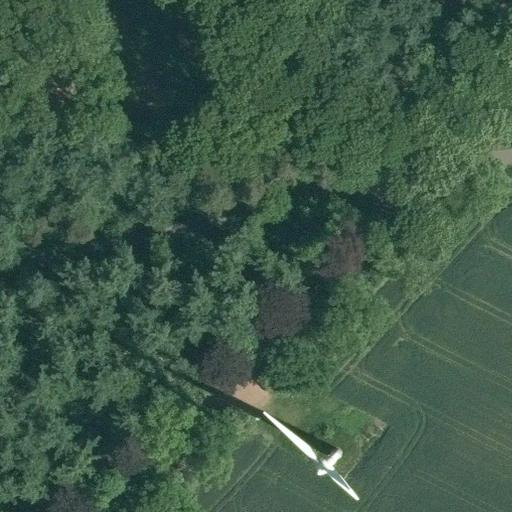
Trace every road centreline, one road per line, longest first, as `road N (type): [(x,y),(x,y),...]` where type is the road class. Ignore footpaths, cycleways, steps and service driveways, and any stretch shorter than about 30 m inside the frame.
road 1 (unclassified): [(118,511),(439,172)]
road 2 (unclassified): [(439,172),(0,263)]
